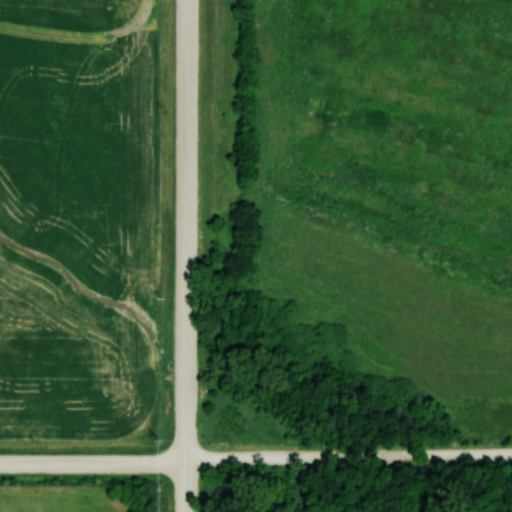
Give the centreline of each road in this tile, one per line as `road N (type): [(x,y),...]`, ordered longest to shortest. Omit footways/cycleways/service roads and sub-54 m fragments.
road 1 (residential): [(185,511),(186,0)]
road 2 (residential): [(0,465),(185,466)]
